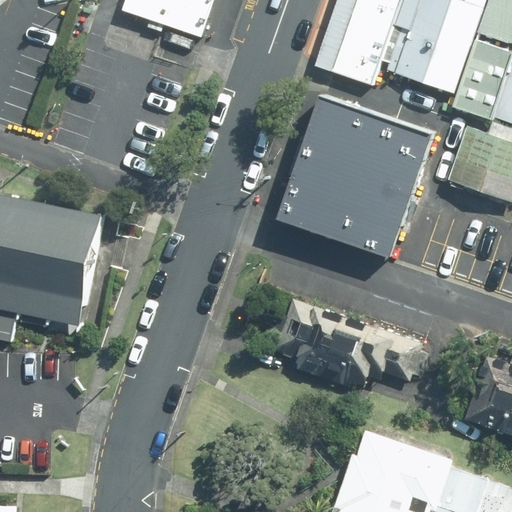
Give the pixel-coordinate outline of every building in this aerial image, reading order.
[(126,0),(122,12),(200,38),(212,0),(126,0)] [(421,0),(348,0),(327,59),(393,82),(401,58),(421,0)] [(496,0),(421,0),(401,58),(468,82),(496,0)] [(511,91),(511,0),(496,0),(468,82),(463,95),(506,110),(511,91)] [(443,133),(335,95),(294,212),(401,250),(443,133)] [(511,140),(467,125),(449,177),(511,198),(511,140)] [(0,312),(88,331),(112,219),(0,195),(0,312)] [(410,379),(412,373),(422,376),(430,353),(420,350),(423,341),(292,299),(276,350),(301,358),(298,368),(361,389),(365,376),(380,381),(384,370),(410,379)] [(511,358),(511,362),(495,356),(480,399),(474,397),(466,420),(511,436),(511,358)] [(511,511),(511,489),(452,469),(455,460),(366,429),(358,453),(354,452),(332,511),(511,511)]
